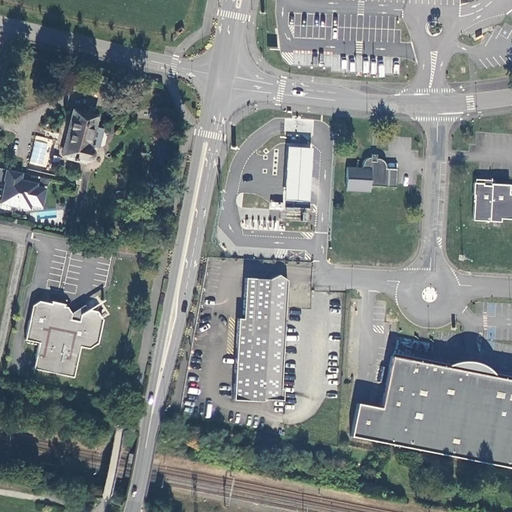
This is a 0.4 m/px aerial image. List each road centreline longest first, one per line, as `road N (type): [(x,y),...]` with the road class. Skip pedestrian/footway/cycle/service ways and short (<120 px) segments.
road 1 (primary): [(224,78),(131,511)]
road 2 (unclassified): [(224,78),(0,26)]
road 3 (tertiary): [(224,78),(416,104)]
road 4 (unclassified): [(437,104),(430,272)]
road 5 (track): [(0,395),(98,418),(117,431)]
